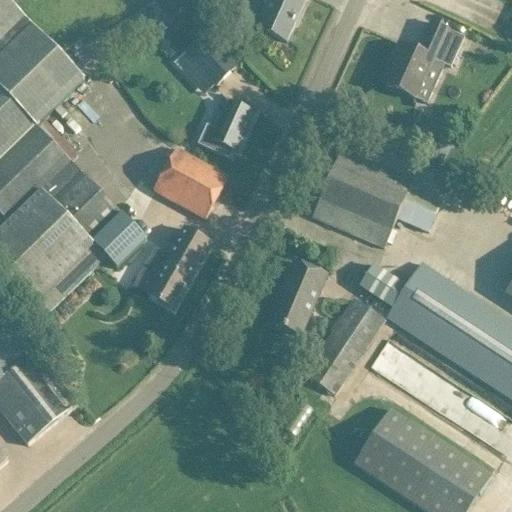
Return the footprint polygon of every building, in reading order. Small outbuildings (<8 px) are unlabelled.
[(0,0),(0,216),(9,225),(0,233),(0,279),(42,323),(114,252),(126,263),(133,256),(147,242),(94,188),(38,130),(86,84),(4,0),(0,0)] [(287,45),(295,27),(299,20),(305,5),(293,0),(270,0),(256,30),(287,45)] [(385,87),(403,95),(415,100),(433,63),(433,61),(450,69),(464,39),(431,24),(418,53),(400,45),(394,59),(397,60),(385,87)] [(206,35),(186,54),(217,88),(237,70),(206,35)] [(207,127),(198,146),(230,161),(234,152),(235,152),(238,153),(255,116),(236,108),(227,104),(215,130),(215,131),(207,127)] [(153,193),(206,223),(229,181),(177,151),(153,193)] [(312,220),(338,231),(385,251),(398,221),(430,235),(442,206),(410,193),(414,183),(375,167),(341,153),(312,220)] [(160,273),(147,296),(157,302),(174,312),(212,247),(184,231),(168,258),(156,251),(148,266),(160,273)] [(301,339),(327,279),(294,264),(268,325),(301,339)] [(399,329),(511,403),(511,323),(422,265),(407,288),(374,267),(359,289),(392,312),(387,320),(399,329)] [(385,322),(354,300),(303,376),(335,398),(379,333),(385,322)] [(0,412),(28,447),(78,407),(36,355),(34,356),(0,314),(0,412)] [(394,346),(377,378),(433,407),(450,375),(394,346)] [(307,405),(290,433),(306,442),(322,415),(307,405)] [(470,511),(493,478),(392,411),(354,468),(421,511),(470,511)] [(0,470),(8,463),(0,452),(0,470)]
